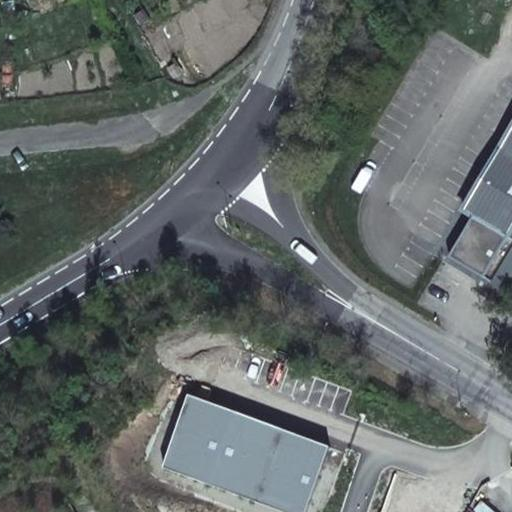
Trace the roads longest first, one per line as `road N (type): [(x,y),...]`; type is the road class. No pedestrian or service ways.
road 1 (tertiary): [(165,222),(398,334)]
road 2 (tertiary): [(398,334),(334,280),(233,158)]
road 3 (secondary): [(165,222),(0,323)]
road 4 (unknown): [(511,60),(393,203)]
road 5 (secondary): [(310,0),(294,54),(233,158)]
road 6 (tertiary): [(511,402),(398,334)]
